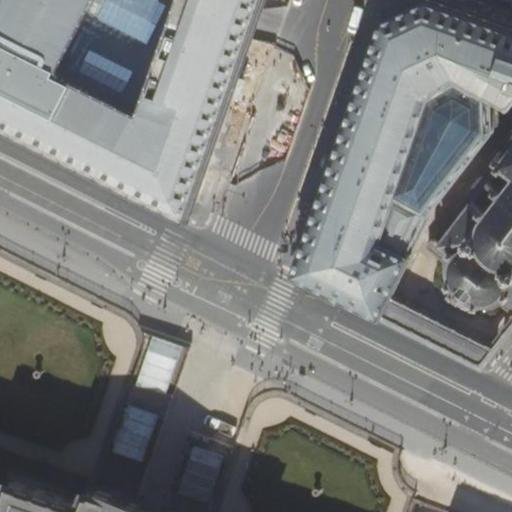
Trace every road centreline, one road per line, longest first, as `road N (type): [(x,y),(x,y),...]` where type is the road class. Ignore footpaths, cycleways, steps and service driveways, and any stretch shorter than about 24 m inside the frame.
road 1 (unknown): [(229,0),(158,133),(24,75)]
road 2 (residential): [(498,392),(235,261)]
road 3 (residential): [(327,0),(235,261)]
road 4 (residential): [(235,261),(0,142)]
